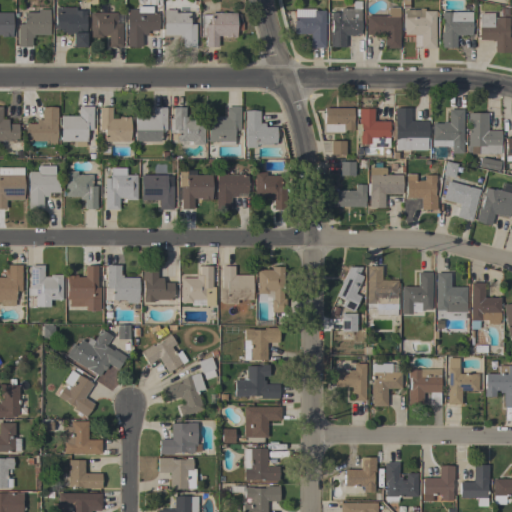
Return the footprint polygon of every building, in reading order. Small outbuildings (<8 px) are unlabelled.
[(152,5),(152,13),(157,13),(157,31),(147,31),(147,34),(140,34),(140,46),(126,46),(126,9),(137,10),(136,5),(152,5)] [(163,10),(175,10),(175,6),(196,6),(196,24),(195,24),(195,47),(181,47),(181,38),(179,38),(179,35),(163,35),(163,10)] [(75,7),(75,10),(86,10),(86,14),(85,14),(85,47),(71,47),(71,35),(64,35),(64,32),(57,32),(57,30),(54,30),(54,7),(75,7)] [(398,48),(383,48),(383,35),(365,35),(365,15),(387,15),(387,7),(398,7),(398,48)] [(359,35),(344,35),(344,48),(329,47),(329,32),(330,32),(331,20),(330,20),(330,12),(339,12),(339,8),(360,8),(359,35)] [(48,35),(33,35),(33,38),(30,38),(30,47),(17,47),(17,24),(23,24),(23,12),(37,12),(37,9),(49,9),(48,35)] [(324,48),(309,48),(309,34),(293,34),(293,16),(294,16),(294,9),(314,9),(314,10),(324,10),(324,48)] [(434,11),(436,11),(436,17),(434,17),(434,48),(420,48),(420,34),(404,34),(404,10),(423,10),(423,11),(434,11)] [(235,13),(235,22),(241,23),(241,30),(235,30),(235,37),(224,37),(224,36),(217,36),(216,47),(204,46),(204,36),(200,36),(201,15),(209,15),(209,12),(235,13)] [(455,35),(455,48),(440,48),(440,32),(442,32),(442,20),(441,20),(441,12),(451,12),(471,12),(471,35),(455,35)] [(0,13),(11,13),(11,37),(1,37),(1,35),(0,35),(0,13)] [(121,47),(107,47),(107,36),(101,36),(101,38),(89,38),(89,13),(116,13),(116,23),(121,23),(121,47)] [(508,26),(507,26),(507,37),(509,37),(509,52),(493,52),(493,40),(478,40),(478,13),(493,13),(493,18),(508,18),(508,26)] [(0,141),(0,106),(1,107),(1,119),(7,119),(7,124),(18,124),(17,141),(0,141)] [(92,130),(86,130),(86,141),(84,141),(84,147),(72,146),(72,141),(60,141),(60,116),(78,116),(78,106),(92,106),(92,130)] [(25,124),(35,123),(35,119),(42,119),(41,108),(56,107),(56,125),(55,125),(55,144),(44,144),(44,140),(25,140),(25,124)] [(103,141),(103,130),(98,130),(98,107),(111,107),(111,119),(118,119),(118,117),(122,117),(126,117),(129,117),(129,141),(103,141)] [(203,120),(203,144),(191,144),(191,141),(186,141),(186,147),(179,147),(179,141),(177,141),(177,133),(168,133),(168,118),(172,118),(172,107),(184,107),(184,117),(187,117),(187,120),(203,120)] [(239,130),(233,130),(233,146),(218,146),(218,142),(207,141),(207,116),(225,117),(225,107),(239,107),(239,130)] [(134,141),(134,116),(152,116),(152,108),(165,108),(165,130),(159,130),(159,141),(134,141)] [(352,108),(352,123),(353,123),(353,130),(343,130),(343,132),(323,132),(323,108),(352,108)] [(427,121),(427,141),(426,141),(426,150),(394,150),(394,139),(392,139),(392,120),(394,120),(394,108),(410,108),(410,121),(427,121)] [(367,147),(367,144),(366,144),(366,145),(362,145),(362,144),(359,144),(359,135),(359,123),(358,123),(358,115),(356,115),(356,109),(373,109),(373,121),(374,121),(374,119),(378,119),(388,119),(388,147),(367,147)] [(462,146),(463,146),(463,149),(461,149),(461,153),(451,153),(451,147),(446,147),(446,146),(431,146),(431,123),(448,123),(448,109),(462,109),(462,146)] [(255,144),(255,148),(243,147),(244,111),(258,111),(258,123),(264,123),(264,127),(275,127),(275,145),(255,144)] [(467,113),(486,113),(486,130),(500,131),(499,154),(470,154),(470,152),(466,152),(466,145),(467,145),(467,113)] [(511,160),(511,137),(504,138),(503,160),(511,160)] [(344,155),(330,155),(330,140),(344,141),(344,155)] [(499,161),(498,170),(477,166),(479,157),(499,161)] [(339,175),(339,162),(353,161),(353,175),(350,175),(339,175)] [(480,184),(470,220),(455,216),(458,204),(441,199),(442,198),(437,196),(443,175),(442,174),(444,161),(456,164),(453,177),(480,184)] [(54,165),(54,175),(58,175),(58,192),(48,192),(48,196),(42,196),(42,208),(27,208),(27,191),(28,191),(28,171),(37,171),(37,165),(54,165)] [(22,200),(5,200),(5,208),(0,208),(0,167),(22,167),(22,200)] [(367,195),(366,195),(366,182),(368,182),(368,167),(385,167),(385,174),(401,174),(401,194),(383,194),(383,207),(367,207),(367,195)] [(136,200),(124,200),(124,197),(117,197),(117,209),(104,209),(104,178),(109,178),(109,175),(110,175),(110,168),(125,168),(125,175),(136,175),(136,200)] [(139,200),(140,175),(153,175),(153,169),(166,169),(166,176),(172,176),(171,209),(157,209),(157,200),(139,200)] [(179,187),(178,187),(178,169),(185,169),(185,170),(195,170),(195,175),(210,175),(210,199),(202,199),(202,198),(192,198),(192,208),(179,208),(179,187)] [(96,209),(83,209),(83,199),(78,199),(78,197),(64,197),(64,171),(76,171),(76,174),(91,174),(91,186),(96,186),(96,209)] [(225,175),(246,175),(246,193),(235,193),(235,197),(229,197),(229,209),(215,209),(215,172),(225,172),(225,175)] [(281,175),(280,187),(284,187),(284,209),(272,209),(272,199),(253,199),(253,172),(265,172),(265,175),(281,175)] [(404,198),(404,180),(405,180),(405,174),(415,174),(415,180),(423,180),(423,175),(434,175),(434,183),(433,183),(433,195),(435,195),(435,209),(420,209),(419,197),(404,198)] [(335,206),(335,190),(353,190),(353,184),(364,184),(364,192),(363,192),(363,206),(335,206)] [(511,200),(507,218),(493,214),(490,225),(474,220),(478,206),(480,207),(483,196),(482,196),(483,194),(480,193),(481,189),(484,190),(484,187),(493,190),(494,188),(511,193),(511,200)] [(20,292),(15,292),(15,300),(14,300),(14,305),(0,305),(0,277),(3,277),(3,274),(7,274),(6,264),(20,265),(20,292)] [(61,299),(48,299),(48,307),(26,308),(26,288),(29,288),(29,265),(43,265),(43,277),(49,277),(49,275),(61,275),(61,299)] [(96,287),(99,287),(98,311),(84,310),(84,307),(68,307),(68,299),(65,299),(65,274),(76,274),(76,276),(84,276),(84,265),(96,266),(96,287)] [(111,300),(111,287),(106,287),(106,265),(119,265),(119,275),(121,275),(121,277),(137,277),(137,303),(125,303),(125,300),(112,300),(111,300)] [(142,306),(142,302),(142,280),(141,280),(141,265),(156,265),(156,278),(162,277),(162,282),(172,282),(172,305),(142,306)] [(210,287),(214,287),(214,306),(203,306),(203,300),(191,300),(191,303),(179,303),(179,278),(195,278),(195,275),(199,275),(199,265),(210,265),(210,287)] [(251,274),(251,298),(219,298),(220,266),(233,266),(233,274),(251,274)] [(256,270),(271,270),(271,266),(282,266),(282,292),(281,292),(281,299),(285,299),(285,312),(270,312),(270,300),(260,300),(258,297),(259,294),(256,295),(256,270)] [(365,266),(380,266),(380,280),(396,280),(396,292),(396,309),(395,309),(395,316),(375,316),(375,309),(374,309),(374,308),(365,308),(365,266)] [(354,293),(359,296),(352,311),(341,306),(343,300),(335,296),(341,282),(340,282),(342,279),(343,279),(348,267),(360,267),(357,274),(362,276),(354,293)] [(430,309),(420,309),(420,312),(410,312),(410,313),(400,313),(400,286),(417,286),(417,272),(430,272),(430,309)] [(434,272),(449,272),(449,287),(465,287),(465,312),(464,312),(464,316),(446,316),(446,312),(444,312),(444,310),(434,310),(434,272)] [(486,324),(486,320),(478,320),(478,329),(469,329),(469,319),(467,319),(467,311),(470,311),(469,290),(467,290),(467,283),(469,283),(483,282),(483,297),(499,297),(499,320),(497,324),(486,324)] [(511,336),(508,337),(502,305),(511,302),(511,336)] [(355,331),(340,331),(340,313),(355,313),(355,331)] [(127,339),(116,339),(116,326),(128,326),(127,339)] [(64,355),(72,343),(75,346),(80,339),(85,343),(88,338),(93,341),(94,340),(93,339),(96,335),(96,334),(99,328),(101,329),(101,330),(111,336),(104,346),(111,351),(112,349),(124,357),(116,370),(107,364),(103,371),(102,370),(98,376),(85,368),(84,368),(64,355)] [(265,360),(243,360),(243,328),(251,328),(251,329),(262,329),(262,328),(277,328),(277,342),(265,342),(265,360)] [(157,358),(147,364),(139,352),(151,344),(152,346),(163,339),(162,338),(169,334),(175,343),(170,346),(174,353),(179,350),(186,360),(180,364),(167,372),(157,358)] [(210,357),(214,369),(212,369),(214,376),(204,380),(201,373),(200,373),(196,361),(210,357)] [(446,358),(458,358),(458,374),(477,374),(477,391),(460,391),(460,404),(446,403),(446,358)] [(350,400),(350,387),(333,387),(333,370),(353,370),(353,363),(364,363),(364,400),(350,400)] [(386,406),(371,406),(371,396),(370,396),(370,384),(371,384),(371,363),(390,363),(390,372),(400,372),(400,388),(386,388),(386,406)] [(259,398),(259,396),(246,396),(233,396),(233,380),(245,380),(245,366),(259,366),(259,365),(267,365),(267,376),(262,376),(262,380),(264,380),(264,384),(278,384),(277,398),(259,398)] [(498,374),(498,365),(511,365),(511,406),(502,406),(502,393),(498,393),(498,390),(494,390),(494,396),(483,396),(483,388),(484,388),(484,373),(498,374)] [(439,369),(439,404),(429,404),(429,393),(422,393),(422,404),(407,404),(407,390),(409,390),(409,378),(406,377),(407,370),(408,370),(408,369),(419,370),(419,369),(439,369)] [(83,397),(93,404),(84,417),(81,414),(80,416),(76,414),(77,412),(72,409),(74,407),(63,400),(62,401),(56,396),(58,394),(57,393),(59,390),(60,390),(62,387),(63,387),(65,383),(62,381),(70,370),(92,384),(83,397)] [(180,417),(176,406),(182,404),(181,400),(179,401),(178,397),(164,402),(159,388),(178,382),(178,383),(180,383),(179,379),(197,373),(203,389),(195,391),(202,409),(180,417)] [(18,415),(12,415),(12,417),(0,417),(0,400),(1,400),(1,394),(0,394),(0,385),(9,385),(9,379),(14,379),(14,385),(17,385),(18,415)] [(280,407),(279,421),(266,421),(266,438),(242,437),(242,406),(280,407)] [(63,453),(63,426),(70,426),(70,421),(86,421),(86,439),(100,439),(100,453),(63,453)] [(195,444),(199,444),(199,451),(193,451),(193,453),(185,453),(185,452),(172,452),(172,454),(157,454),(158,439),(170,439),(170,423),(185,423),(185,422),(195,422),(195,444)] [(0,451),(0,423),(13,423),(13,438),(19,438),(19,451),(13,451),(13,452),(0,451)] [(233,443),(220,443),(220,429),(233,429),(233,443)] [(265,466),(277,466),(277,481),(264,481),(264,479),(250,479),(242,479),(242,469),(241,469),(241,449),(265,449),(265,466)] [(0,458),(3,458),(3,457),(11,457),(11,469),(5,469),(5,478),(11,478),(11,487),(0,487),(0,458)] [(168,473),(156,472),(156,457),(171,458),(171,460),(183,460),(183,459),(183,457),(188,457),(188,459),(191,459),(191,470),(195,470),(195,489),(168,489),(168,473)] [(359,469),(359,457),(374,457),(374,472),(372,472),(372,484),(373,484),(373,493),(362,492),(362,486),(342,486),(343,469),(359,469)] [(80,488),(80,487),(60,487),(60,472),(67,472),(67,460),(83,460),(83,473),(100,473),(100,488),(80,488)] [(416,497),(397,497),(397,503),(384,503),(384,482),(383,482),(383,463),(397,463),(397,478),(400,478),(400,480),(405,480),(405,473),(416,473),(416,497)] [(472,465),(487,465),(487,484),(485,484),(485,498),(486,498),(486,506),(476,506),(476,497),(459,498),(459,481),(472,481),(472,465)] [(511,495),(505,495),(504,504),(493,504),(493,495),(492,495),(492,479),(510,479),(510,465),(511,465),(511,495)] [(437,478),(438,466),(453,466),(452,480),(450,480),(450,492),(451,492),(451,500),(440,500),(440,495),(421,494),(421,478),(437,478)] [(265,511),(241,511),(241,503),(248,503),(248,498),(243,498),(244,487),(251,487),(251,488),(263,488),(263,486),(278,486),(278,501),(265,501),(265,511)] [(0,511),(0,493),(22,493),(22,500),(21,500),(21,511),(0,511)] [(100,493),(100,507),(99,507),(99,510),(88,510),(88,511),(57,511),(57,493),(100,493)] [(196,511),(156,511),(156,510),(173,509),(173,496),(196,496),(196,511)] [(376,503),(376,511),(339,511),(339,502),(376,503)]
